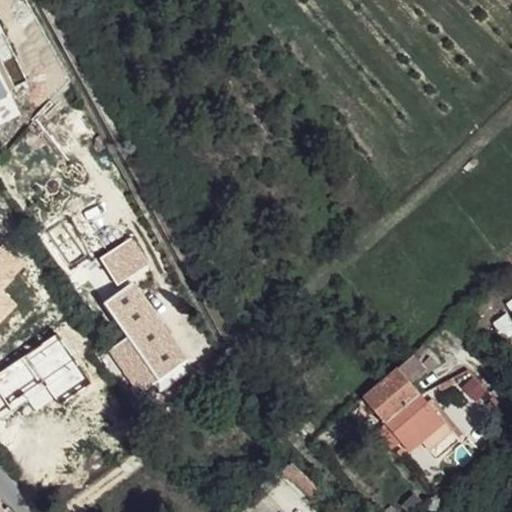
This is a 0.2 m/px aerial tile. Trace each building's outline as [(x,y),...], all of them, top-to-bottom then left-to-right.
[(0,71),(0,127),(1,127),(0,123),(0,103),(13,98),(0,71)] [(0,325),(20,305),(5,290),(30,265),(5,240),(0,244),(0,325)] [(127,241),(99,260),(117,287),(145,268),(127,241)] [(151,322),(111,348),(141,393),(172,372),(156,347),(164,342),(151,322)] [(55,334),(0,373),(0,420),(27,401),(37,416),(88,380),(55,334)] [(412,353),(397,366),(410,383),(426,370),(412,353)] [(397,366),(361,398),(385,424),(421,395),(410,383),(397,366)] [(421,395),(385,424),(400,442),(415,432),(436,414),(421,395)] [(436,414),(415,432),(439,462),(461,442),(436,414)] [(494,459),(476,476),(488,489),(506,474),(494,459)]
